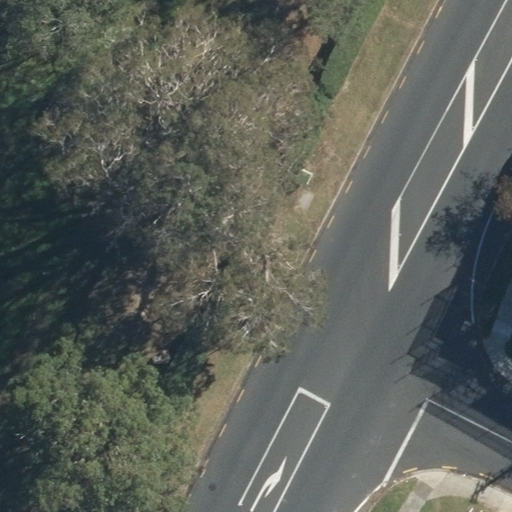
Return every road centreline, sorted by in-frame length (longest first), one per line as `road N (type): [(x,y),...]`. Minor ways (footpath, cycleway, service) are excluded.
road 1 (secondary): [(511,22),(339,348)]
road 2 (residential): [(339,348),(511,439)]
road 3 (secondary): [(339,348),(255,511)]
